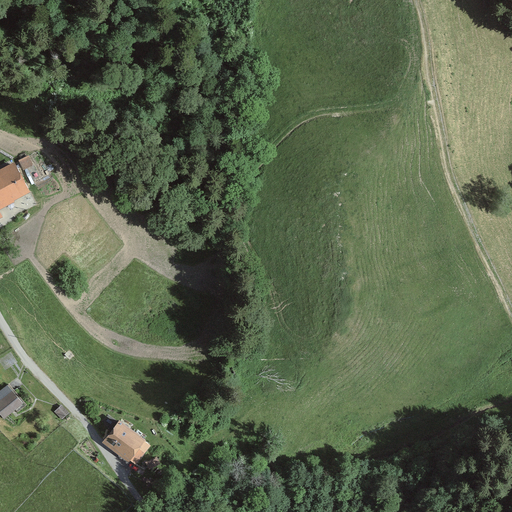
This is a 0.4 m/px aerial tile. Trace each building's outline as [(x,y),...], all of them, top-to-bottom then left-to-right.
[(32,165),(27,156),(19,162),(24,170),(32,165)] [(0,208),(29,193),(13,163),(0,169),(0,217),(1,216),(0,213),(0,208)] [(20,402),(7,386),(0,391),(0,414),(2,417),(20,402)] [(67,413),(60,406),(54,412),(61,420),(67,413)] [(148,441),(119,421),(104,443),(134,462),(148,441)]
